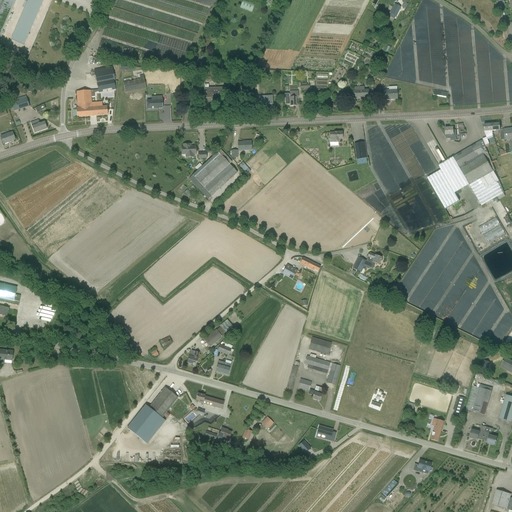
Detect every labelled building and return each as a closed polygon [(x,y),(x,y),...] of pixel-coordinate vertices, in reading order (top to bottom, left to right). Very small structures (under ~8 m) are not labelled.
[(243,0),(240,8),(252,12),(255,5),(243,0)] [(389,17),(394,20),(400,7),(395,5),(389,17)] [(113,68),(95,72),(99,93),(116,90),(114,81),(115,81),(113,68)] [(125,93),(146,89),(143,76),(140,76),(140,80),(123,83),(125,93)] [(380,82),(379,82),(381,80),(377,78),(376,80),(372,88),(376,90),(380,82)] [(364,100),(368,99),(368,90),(364,90),(364,87),(354,87),(355,91),(353,91),(353,92),(353,93),(353,95),(355,95),(355,98),(361,98),(364,98),(364,100)] [(223,98),(223,88),(204,88),(205,99),(205,97),(213,97),(215,96),(215,97),(223,97),(223,98)] [(397,99),(397,90),(383,90),(384,100),(391,99),(397,99)] [(77,118),(93,116),(92,111),(90,112),(90,110),(89,110),(88,107),(87,107),(86,91),(77,92),(78,108),(76,108),(77,118)] [(91,91),(86,91),(87,107),(88,107),(89,110),(90,110),(90,112),(92,111),(93,116),(108,115),(107,106),(95,107),(95,103),(91,103),(91,97),(94,97),(94,92),(91,93),(91,91)] [(290,104),(290,106),(297,106),(296,98),(298,98),(298,91),(289,92),(290,98),(285,98),(285,104),(290,104)] [(268,105),(273,104),(272,96),(258,97),(258,105),(259,105),(266,104),(266,103),(268,103),(268,105)] [(18,110),(25,108),(29,106),(27,99),(16,102),(18,110)] [(147,99),(147,107),(163,107),(163,99),(147,99)] [(31,123),(34,133),(47,129),(44,122),(39,123),(38,120),(31,123)] [(505,140),(504,130),(500,130),(500,123),(492,124),(492,131),(496,131),(496,134),(500,134),(501,140),(505,140)] [(493,134),(492,124),(484,125),(485,135),(489,135),(489,134),(493,134)] [(453,131),(453,128),(445,128),(446,139),(450,139),(451,141),(457,141),(456,131),(453,131)] [(1,137),(3,144),(15,140),(12,132),(1,137)] [(339,140),(342,140),(342,132),(334,133),(329,133),(330,143),(330,146),(338,146),(338,143),(339,143),(339,140)] [(483,140),(439,166),(454,193),(469,185),(481,206),(504,193),(499,181),(493,172),(495,171),(485,146),(483,140)] [(238,151),(251,151),(251,142),(245,142),(245,143),(238,143),(238,151)] [(357,160),(367,159),(364,143),(354,144),(357,160)] [(191,147),(191,144),(183,144),(183,147),(181,147),(181,155),(185,155),(186,158),(194,158),(194,155),(196,155),(196,146),(191,147)] [(218,152),(189,179),(201,192),(205,189),(212,196),(237,173),(229,164),(232,162),(220,150),(219,151),(219,150),(218,152)] [(247,175),(250,172),(242,163),(239,166),(247,175)] [(507,228),(511,224),(511,223),(506,213),(501,217),(507,228)] [(478,226),(482,234),(500,226),(497,218),(478,226)] [(483,235),(488,243),(505,234),(501,226),(483,235)] [(375,255),(369,253),(366,261),(358,258),(353,269),(361,272),(364,266),(366,262),(372,264),(373,262),(379,264),(382,258),(375,255)] [(314,270),(318,272),(321,267),(303,258),(300,263),(305,265),(304,267),(314,271),(314,270)] [(282,274),(293,280),(297,271),(287,265),(282,274)] [(0,301),(18,306),(20,296),(15,295),(17,288),(0,283),(0,301)] [(9,308),(0,306),(0,315),(7,317),(9,308)] [(210,348),(223,337),(216,330),(204,340),(210,348)] [(312,337),(308,350),(328,355),(332,343),(312,337)] [(169,338),(160,343),(163,347),(172,343),(169,338)] [(231,349),(230,349),(231,346),(225,344),(224,346),(220,345),(218,351),(228,356),(231,349)] [(0,359),(12,361),(13,351),(0,349),(0,359)] [(188,363),(196,366),(198,358),(197,358),(199,353),(195,352),(191,351),(188,363)] [(327,376),(329,366),(330,363),(331,363),(329,363),(324,361),(307,356),(305,364),(308,365),(307,370),(327,376)] [(509,371),(510,369),(511,370),(511,362),(504,358),(500,367),(509,371)] [(215,372),(228,375),(231,364),(218,361),(215,372)] [(294,361),(286,391),(292,392),(300,363),(294,361)] [(332,364),(331,367),(328,377),(327,381),(327,383),(335,385),(341,366),(332,364)] [(478,377),(494,384),(495,381),(479,374),(478,377)] [(298,387),(309,390),(312,382),(301,379),(298,387)] [(320,401),(322,394),(321,394),(323,389),(316,386),(312,399),(320,401)] [(491,391),(492,389),(481,386),(480,388),(479,388),(472,412),(484,415),(491,391)] [(162,418),(178,398),(165,388),(149,408),(162,418)] [(205,396),(198,394),(196,400),(199,401),(198,403),(222,409),(224,402),(205,397),(205,396)] [(511,420),(511,396),(506,395),(499,419),(511,423),(511,420)] [(460,415),(465,399),(459,397),(454,413),(460,415)] [(414,404),(408,403),(406,411),(412,412),(414,404)] [(143,441),(162,418),(149,408),(145,405),(127,428),(143,441)] [(267,429),(273,423),(267,417),(261,423),(267,429)] [(432,435),(431,440),(438,442),(444,421),(443,421),(436,419),(434,418),(432,426),(435,426),(432,435)] [(320,425),(317,433),(327,435),(326,439),(334,441),(335,437),(332,436),(334,429),(320,425)] [(487,427),(485,432),(483,440),(487,442),(487,443),(495,445),(496,442),(497,442),(497,441),(496,441),(497,438),(491,436),(492,429),(487,427)] [(229,440),(231,432),(228,431),(228,430),(222,428),(220,434),(219,434),(217,441),(221,442),(222,437),(229,440)] [(251,432),(246,430),(243,438),(248,440),(251,432)] [(472,430),(470,438),(478,440),(478,439),(483,440),(485,432),(480,431),(479,432),(472,430)] [(310,449),(307,445),(304,441),(298,446),(305,453),(310,449)] [(430,468),(431,464),(419,460),(418,465),(414,464),(413,471),(421,473),(422,470),(429,472),(429,471),(430,471),(431,471),(432,469),(431,468),(430,468)] [(511,511),(511,498),(510,498),(511,494),(497,490),(492,505),(511,511)]
